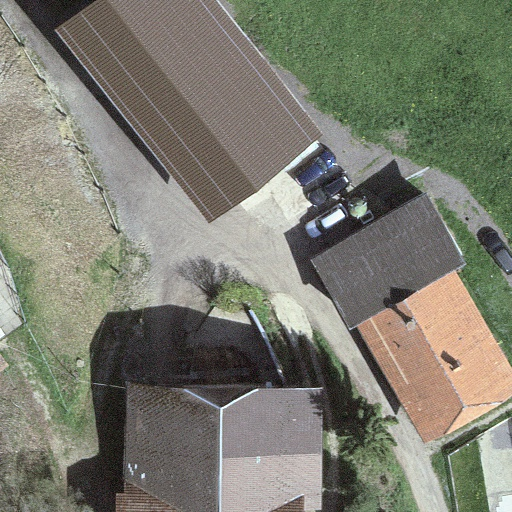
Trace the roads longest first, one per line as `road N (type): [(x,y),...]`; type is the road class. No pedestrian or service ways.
road 1 (track): [(13,0),(104,144),(177,225),(269,266),(308,299),(417,458),(435,511)]
road 2 (track): [(177,225),(89,434),(89,511)]
